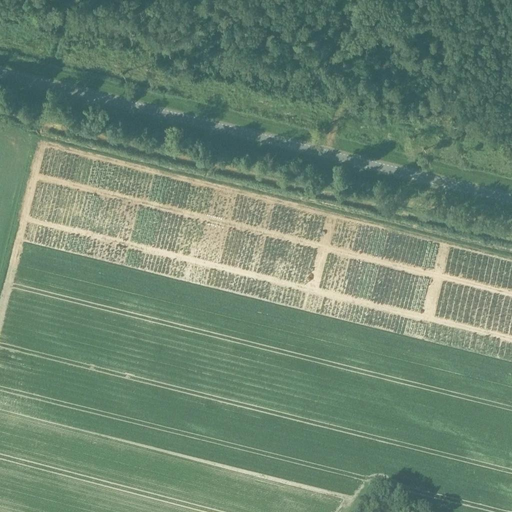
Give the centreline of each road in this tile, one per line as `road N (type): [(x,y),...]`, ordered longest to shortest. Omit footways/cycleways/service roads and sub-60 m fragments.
road 1 (tertiary): [(511,200),(0,73)]
road 2 (track): [(326,154),(378,0)]
